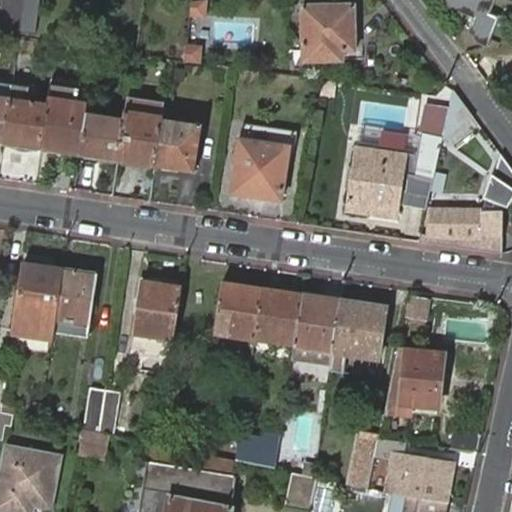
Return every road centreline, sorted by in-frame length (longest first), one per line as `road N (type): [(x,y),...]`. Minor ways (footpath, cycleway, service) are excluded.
road 1 (residential): [(0,203),(511,280)]
road 2 (residential): [(511,142),(401,0)]
road 3 (residential): [(511,376),(484,511)]
